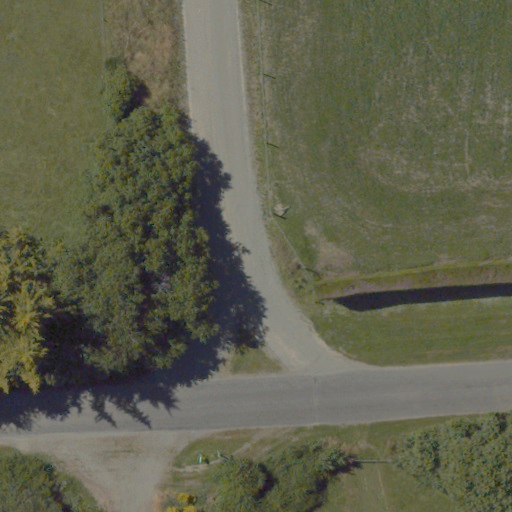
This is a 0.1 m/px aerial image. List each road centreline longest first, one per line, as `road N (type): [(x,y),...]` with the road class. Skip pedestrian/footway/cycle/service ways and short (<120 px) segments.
road 1 (residential): [(214,0),(239,401)]
road 2 (residential): [(239,401),(511,385)]
road 3 (residential): [(0,415),(239,401)]
